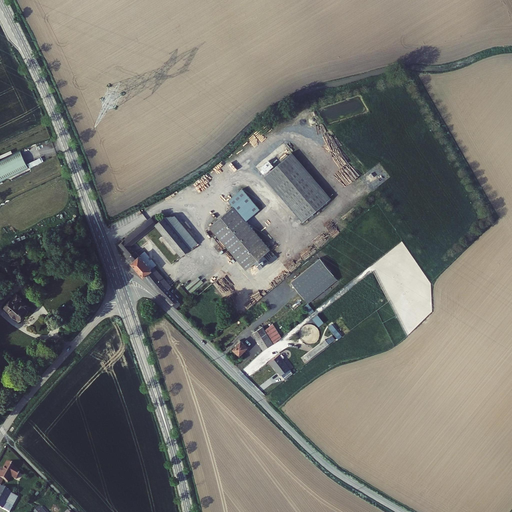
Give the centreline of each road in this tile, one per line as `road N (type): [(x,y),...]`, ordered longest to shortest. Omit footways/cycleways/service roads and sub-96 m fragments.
road 1 (unclassified): [(401,511),(331,469),(152,293)]
road 2 (unknown): [(239,171),(292,138),(323,162),(340,205),(306,241),(288,237)]
road 3 (primary): [(72,158),(0,0)]
road 4 (residential): [(92,322),(0,435)]
road 5 (primary): [(122,306),(170,440)]
road 6 (primary): [(170,440),(130,304)]
road 7 (primary): [(72,158),(114,282)]
road 8 (primary): [(121,279),(72,158)]
